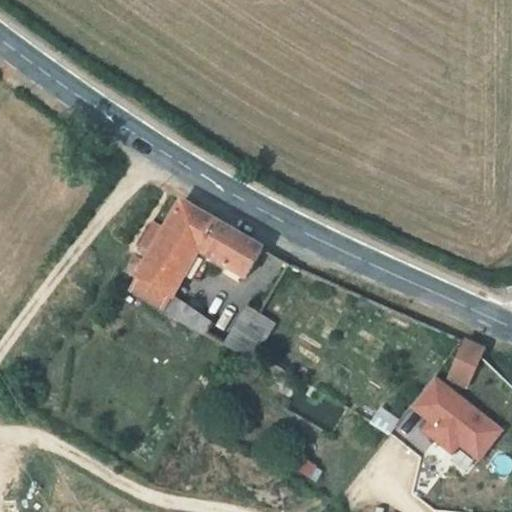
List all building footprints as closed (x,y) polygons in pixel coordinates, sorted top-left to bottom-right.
[(246,279),(263,250),(182,202),(166,229),(155,223),(142,246),(153,253),(131,290),(206,336),(213,323),(173,295),(186,274),(199,252),(246,279)] [(199,280),(211,259),(199,252),(186,274),(199,280)] [(223,346),(251,363),(275,324),(246,307),(223,346)] [(448,378),(469,387),(485,351),(464,341),(448,378)] [(406,409),(422,421),(415,431),(450,456),(456,448),(476,463),(502,428),(430,376),(406,409)] [(297,456),(291,466),(308,476),(314,466),(297,456)]
